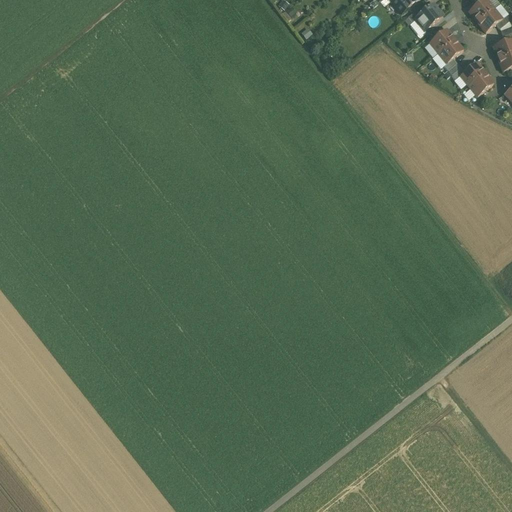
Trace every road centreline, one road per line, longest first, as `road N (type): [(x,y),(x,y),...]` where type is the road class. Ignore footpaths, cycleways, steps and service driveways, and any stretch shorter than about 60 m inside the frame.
road 1 (track): [(0,100),(125,0),(261,0),(511,309)]
road 2 (track): [(269,511),(511,320)]
